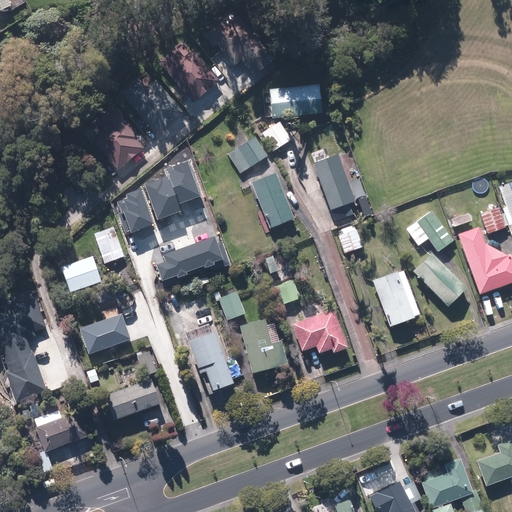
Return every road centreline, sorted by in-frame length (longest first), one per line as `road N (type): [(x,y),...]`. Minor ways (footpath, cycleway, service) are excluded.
road 1 (secondary): [(123,479),(511,336)]
road 2 (secondary): [(511,382),(166,511)]
